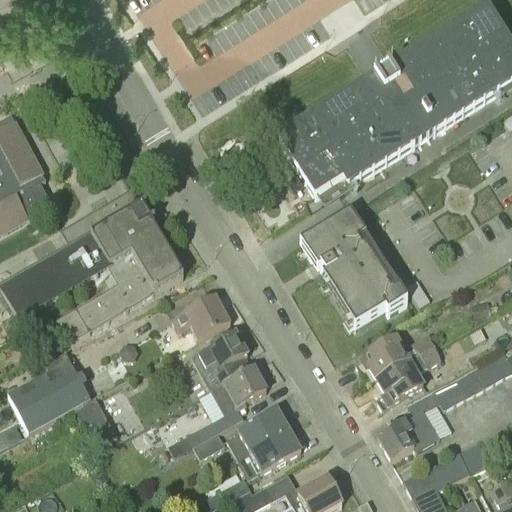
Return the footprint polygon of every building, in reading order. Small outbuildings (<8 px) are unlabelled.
[(278,147),(315,205),(342,187),(347,194),(411,153),(412,154),(435,140),(434,139),(511,90),(511,88),(508,82),(511,79),(511,58),(485,16),(393,75),(389,77),(388,75),(373,84),(374,87),(371,88),(278,147)] [(509,137),(511,134),(511,119),(502,126),(504,129),(509,137)] [(0,242),(41,220),(38,214),(49,208),(40,191),(45,188),(10,123),(0,128),(0,242)] [(125,222),(141,213),(131,196),(115,205),(125,222)] [(54,327),(68,351),(182,285),(141,213),(125,222),(115,205),(60,237),(68,251),(0,289),(0,297),(19,329),(108,278),(115,292),(54,327)] [(358,333),(359,335),(385,319),(387,323),(407,310),(399,297),(391,302),(389,298),(391,297),(366,257),(365,258),(359,248),(365,244),(364,243),(349,218),(301,248),(325,285),(326,285),(332,294),(328,297),(347,327),(351,324),(357,334),(358,333)] [(419,314),(429,307),(417,287),(406,294),(419,314)] [(189,335),(197,350),(230,332),(215,304),(171,327),(178,340),(189,335)] [(471,310),(474,326),(490,322),(487,307),(471,310)] [(222,391),(250,376),(243,365),(247,363),(234,340),(191,364),(210,398),(212,397),(222,391)] [(368,376),(376,389),(452,347),(451,346),(434,355),(431,351),(433,350),(428,341),(404,355),(397,343),(354,369),(361,380),(368,376)] [(452,347),(376,389),(383,401),(375,406),(382,417),(424,393),(417,380),(441,367),(439,364),(456,354),(452,347)] [(504,355),(493,361),(505,382),(511,377),(511,370),(507,362),(504,355)] [(28,442),(72,417),(90,407),(65,360),(44,371),(47,378),(7,400),(28,442)] [(489,364),(483,367),(495,387),(501,384),(505,382),(493,361),(489,364)] [(487,392),(495,387),(483,367),(475,372),(473,373),(485,393),(487,392)] [(463,379),(474,399),(485,393),(473,373),(463,379)] [(235,429),(231,421),(246,413),(244,410),(266,398),(253,375),(250,376),(222,391),(212,397),(220,412),(219,413),(224,423),(200,437),(206,446),(218,440),(235,429)] [(463,379),(453,385),(464,404),(474,399),(463,379)] [(464,404),(453,385),(443,390),(454,410),(464,404)] [(454,410),(443,390),(432,396),(440,409),(443,416),(454,410)] [(440,409),(432,396),(407,411),(414,424),(440,409)] [(88,410),(68,421),(95,462),(115,451),(88,410)] [(249,461),(288,439),(276,417),(237,439),(238,441),(226,448),(237,467),(249,461)] [(391,469),(415,454),(408,441),(412,439),(405,427),(376,443),(391,469)] [(257,482),(257,483),(300,459),(288,439),(249,461),(237,467),(248,487),(257,482)] [(218,440),(206,446),(193,453),(199,467),(224,453),(218,440)] [(499,440),(479,451),(487,467),(507,457),(499,440)] [(414,511),(442,511),(436,499),(469,482),(458,461),(421,481),(403,490),(414,511)] [(119,492),(127,487),(123,482),(116,486),(119,492)] [(340,511),(341,511),(327,486),(310,495),(308,491),(296,498),(287,482),(252,501),(250,497),(228,510),(228,511),(264,511),(284,501),(290,511),(340,511)] [(509,511),(511,511),(511,489),(508,483),(497,488),(499,492),(499,493),(509,511)] [(208,511),(223,511),(228,510),(250,497),(243,485),(205,506),(208,511)] [(509,511),(499,493),(489,497),(495,510),(496,509),(497,511),(509,511)]
